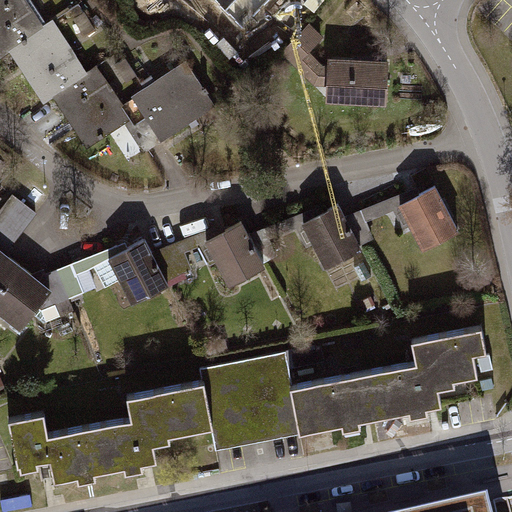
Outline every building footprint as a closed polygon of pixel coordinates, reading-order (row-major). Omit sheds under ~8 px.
[(0,0),(0,57),(10,52),(44,103),(54,97),(86,147),(125,122),(131,118),(97,62),(88,68),(53,19),(46,23),(28,0),(0,0)] [(269,0),(211,0),(242,29),(269,0)] [(390,58),(330,55),(330,60),(321,59),(312,50),(327,37),(311,21),(281,51),(315,85),(328,85),(327,100),(388,102),(390,58)] [(189,58),(133,94),(148,117),(136,124),(131,118),(125,122),(143,150),(160,136),(163,141),(220,108),(189,58)] [(433,183),(399,203),(426,249),(460,229),(433,183)] [(15,194),(0,213),(0,234),(15,246),(40,213),(15,194)] [(339,202),(303,223),(331,271),(367,250),(339,202)] [(241,221),(208,237),(231,285),(265,269),(241,221)] [(144,239),(110,257),(133,302),(169,284),(144,239)] [(51,288),(0,249),(0,314),(20,329),(51,288)] [(289,386),(298,431),(439,404),(436,390),(454,386),(453,379),(477,374),(473,352),(485,350),(481,326),(412,339),(416,361),(289,386)] [(298,440),(284,356),(205,370),(220,454),(298,440)] [(10,425),(19,474),(46,470),(49,488),(156,469),(153,450),(170,447),(168,439),(212,431),(204,387),(129,401),(133,424),(47,440),(43,419),(10,425)]
